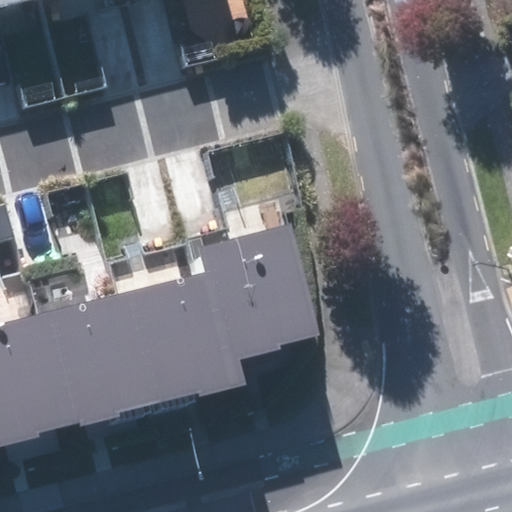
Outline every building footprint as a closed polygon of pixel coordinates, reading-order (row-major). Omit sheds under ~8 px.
[(0,0),(0,10),(41,0),(0,0)] [(199,269),(221,359),(302,340),(274,226),(195,245),(199,269)] [(199,269),(116,289),(145,407),(228,387),(221,359),(199,269)] [(116,289),(34,309),(63,427),(145,407),(116,289)] [(34,309),(0,317),(0,442),(63,427),(34,309)]
